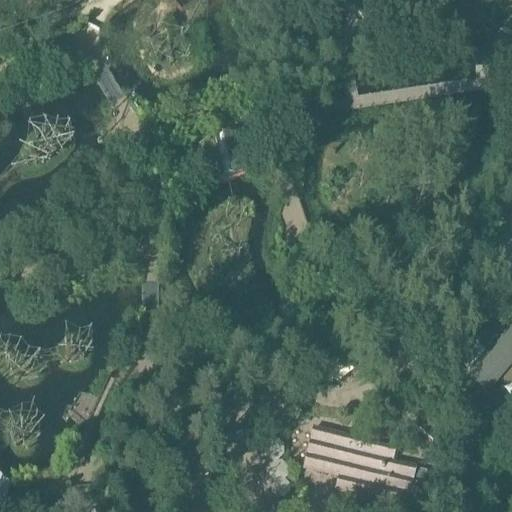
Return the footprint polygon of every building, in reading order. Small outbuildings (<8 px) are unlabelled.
[(170,0),(181,16),(206,0),(170,0)] [(213,136),(193,149),(202,184),(226,183),(239,176),(246,171),(243,161),(236,138),(226,137),(213,136)] [(511,326),(467,378),(490,398),(511,370),(511,326)] [(312,431),(301,474),(337,482),(334,495),(346,498),(343,510),(350,511),(429,511),(432,502),(419,499),(410,497),(414,483),(415,477),(417,472),(409,470),(393,466),(396,452),(354,441),(348,440),(347,440),(312,431)] [(220,497),(227,494),(228,494),(221,477),(219,478),(213,480),(220,497)]
